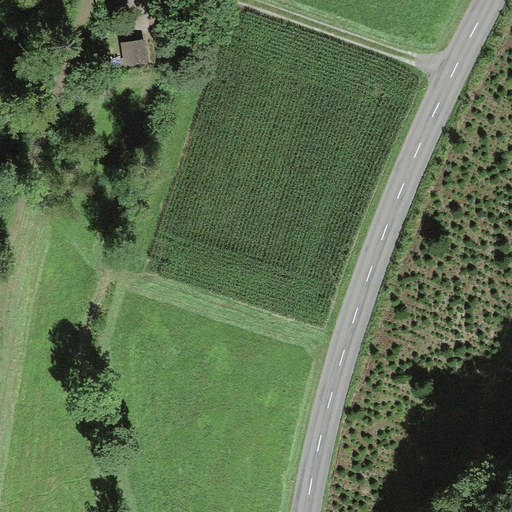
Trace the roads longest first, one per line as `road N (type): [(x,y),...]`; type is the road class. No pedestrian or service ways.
road 1 (tertiary): [(488,0),(396,168),(317,443),(305,511)]
road 2 (track): [(0,293),(87,0)]
road 3 (track): [(231,0),(449,71)]
